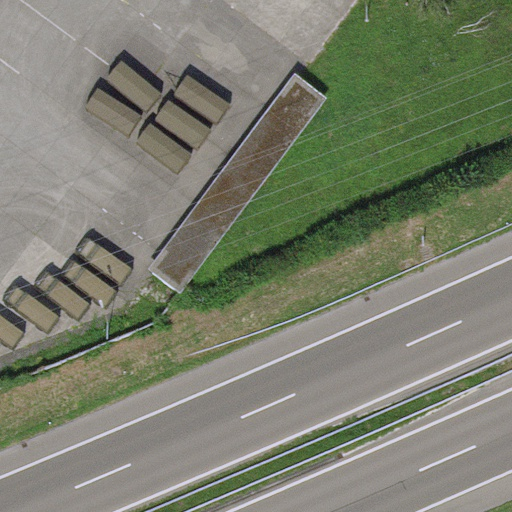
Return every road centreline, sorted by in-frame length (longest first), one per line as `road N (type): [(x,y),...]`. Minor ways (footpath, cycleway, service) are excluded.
road 1 (motorway): [(511,301),(24,511)]
road 2 (motorway): [(332,511),(511,435)]
